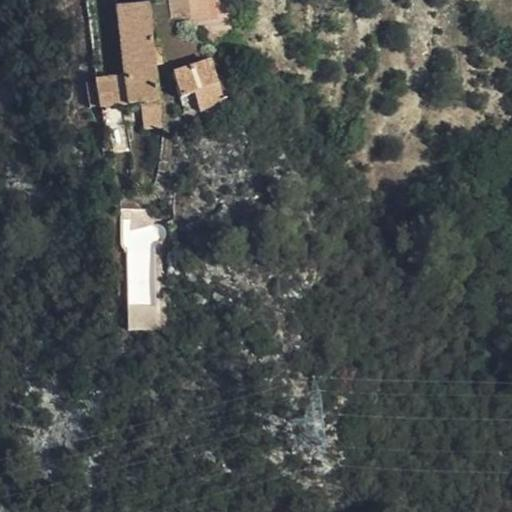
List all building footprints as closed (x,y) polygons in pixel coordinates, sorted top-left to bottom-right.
[(132,103),(159,100),(162,115),(182,114),(183,100),(175,99),(165,0),(134,3),(140,70),(113,75),(119,116),(133,116),(132,103)] [(206,0),(188,0),(191,17),(209,19),(209,16),(206,0)] [(210,17),(224,16),(222,0),(206,0),(209,16),(210,17)] [(197,98),(209,96),(215,113),(240,106),(226,61),(187,70),(197,98)] [(182,114),(162,115),(164,125),(182,123),(182,114)] [(123,212),(127,330),(155,329),(151,211),(123,212)]
